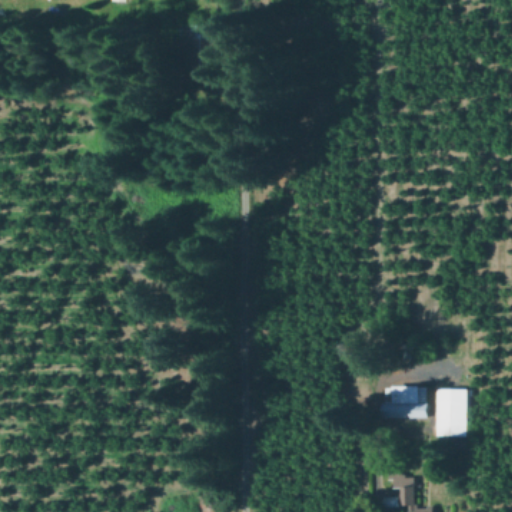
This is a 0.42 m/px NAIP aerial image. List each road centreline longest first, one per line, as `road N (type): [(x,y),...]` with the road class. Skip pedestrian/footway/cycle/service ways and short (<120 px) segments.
road 1 (residential): [(240,511),(243,0)]
road 2 (track): [(378,485),(357,392),(357,330),(375,311),(379,0)]
